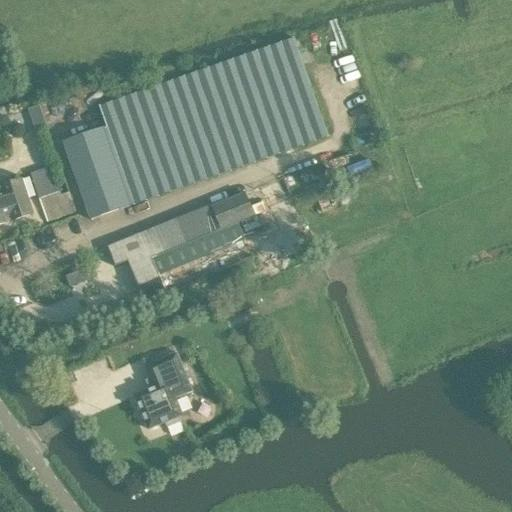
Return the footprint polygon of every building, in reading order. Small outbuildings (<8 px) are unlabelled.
[(107,129),(92,134),(64,144),(90,221),(208,180),(282,156),(330,139),(295,38),(180,79),(151,89),(100,106),(107,129)] [(39,106),(28,110),(31,118),(42,114),(39,106)] [(0,225),(33,215),(23,180),(0,187),(0,225)] [(40,199),(48,223),(76,213),(70,193),(62,196),(61,193),(40,199)] [(145,301),(166,293),(253,258),(240,224),(256,218),(247,193),(212,207),(211,206),(108,248),(116,267),(129,262),(145,301)] [(98,271),(70,281),(74,292),(102,281),(98,271)] [(46,329),(33,334),(37,344),(50,338),(46,329)] [(192,346),(184,350),(189,361),(198,355),(192,346)] [(158,387),(135,397),(149,430),(166,423),(168,427),(180,422),(178,418),(182,416),(176,399),(193,392),(177,353),(144,367),(150,379),(154,378),(158,387)]
